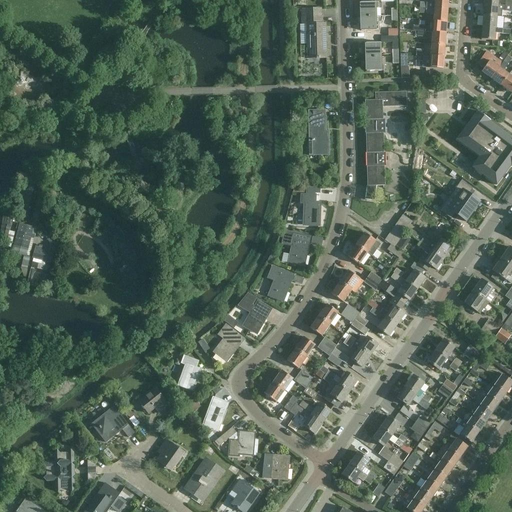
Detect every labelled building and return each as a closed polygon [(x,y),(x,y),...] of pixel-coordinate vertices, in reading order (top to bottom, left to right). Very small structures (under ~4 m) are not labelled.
[(420,2),(419,8),(447,10),(448,0),(434,0),(434,9),(426,8),(427,3),(420,2)] [(361,3),(361,17),(375,16),(375,8),(378,8),(378,2),(361,3)] [(484,4),(483,16),(497,17),(501,17),(501,10),(511,11),(511,6),(505,6),(497,5),(484,4)] [(447,10),(419,8),(419,13),(434,14),(433,21),(429,20),(429,21),(447,22),(447,10)] [(301,9),(301,17),(302,24),(306,24),(307,59),(327,58),(326,23),(322,23),(321,16),(306,16),(305,9),(301,9)] [(375,16),(361,17),(361,31),(379,30),(379,24),(375,24),(375,16)] [(483,16),(482,27),(496,28),(497,17),(483,16)] [(447,22),(429,21),(429,28),(433,28),(432,33),(446,34),(447,22)] [(511,30),(496,28),(482,27),(481,39),(495,40),(495,34),(511,35),(511,37),(511,38),(511,29),(511,30)] [(432,33),(432,44),(445,45),(446,34),(432,33)] [(365,44),(366,58),(380,57),(380,49),(383,49),(383,43),(365,44)] [(416,50),(416,55),(444,57),(445,45),(432,44),(431,56),(423,56),(423,50),(416,50)] [(478,63),(484,67),(481,71),(491,78),(499,68),(503,63),(502,62),(502,61),(507,55),(508,53),(504,50),(498,59),(486,51),(478,63)] [(444,57),(416,55),(415,61),(422,61),(421,68),(430,68),(443,69),(444,57)] [(507,55),(502,61),(507,64),(511,59),(507,55)] [(380,57),(366,58),(366,72),(384,71),(384,65),(380,65),(380,57)] [(400,67),(400,78),(409,78),(408,67),(400,67)] [(499,68),(491,78),(501,85),(508,74),(499,68)] [(34,79),(17,69),(15,74),(19,76),(9,96),(35,111),(51,81),(41,76),(41,78),(34,79)] [(511,76),(508,74),(501,85),(511,93),(511,91),(511,76)] [(400,100),(406,100),(406,92),(375,93),(375,100),(365,100),(365,119),(364,119),(365,134),(366,134),(366,152),(365,152),(366,167),(367,167),(367,185),(366,185),(364,199),(374,200),(376,186),(384,186),(384,166),(375,167),(375,153),(383,152),(383,133),(374,134),(374,119),(382,119),(382,107),(400,106),(400,100)] [(309,156),(329,156),(329,140),(326,140),(325,110),(308,110),(309,156)] [(477,111),(456,140),(479,157),(471,167),(496,185),(510,166),(511,166),(511,164),(511,137),(511,138),(489,121),(490,121),(477,111)] [(457,187),(450,196),(473,212),(479,202),(468,194),(472,189),(460,181),(456,187),(457,187)] [(318,226),(319,204),(314,203),(315,196),(301,195),(301,203),(304,203),(303,225),(318,226)] [(473,212),(450,196),(444,205),(443,205),(439,211),(450,219),(454,214),(466,222),(473,212)] [(412,222),(402,215),(399,220),(408,227),(412,222)] [(408,227),(399,220),(395,225),(405,232),(408,227)] [(33,228),(19,224),(12,252),(28,256),(34,235),(31,234),(33,228)] [(405,232),(395,225),(391,230),(401,237),(405,232)] [(401,237),(391,230),(388,235),(398,242),(401,237)] [(304,265),(307,248),(305,247),(306,243),(308,243),(309,236),(285,231),(282,243),(292,245),(289,261),(304,265)] [(363,233),(355,245),(367,253),(371,256),(380,244),(363,233)] [(398,242),(388,235),(384,240),(390,244),(394,247),(398,242)] [(423,237),(420,242),(432,250),(444,259),(452,247),(435,235),(430,242),(423,237)] [(54,253),(57,244),(51,242),(48,251),(54,253)] [(432,250),(420,242),(417,245),(424,250),(423,251),(429,255),(425,261),(422,259),(418,265),(427,272),(431,266),(436,270),(444,259),(432,250)] [(394,247),(390,244),(386,250),(398,258),(402,253),(394,247)] [(367,253),(355,245),(347,256),(359,265),(367,253)] [(32,258),(49,263),(52,253),(41,250),(41,248),(35,246),(32,258)] [(511,249),(509,247),(501,259),(511,266),(511,249)] [(511,268),(511,266),(501,259),(492,270),(511,283),(511,281),(511,277),(508,274),(511,268)] [(32,262),(31,266),(51,272),(52,267),(32,262)] [(282,301),(293,275),(272,267),(268,277),(274,280),(268,296),(282,301)] [(396,269),(393,273),(400,278),(405,282),(417,290),(425,278),(413,270),(405,281),(400,278),(403,274),(396,269)] [(347,270),(338,282),(350,291),(354,294),(363,281),(347,270)] [(370,272),(366,278),(378,286),(383,281),(370,272)] [(400,278),(393,273),(390,277),(397,282),(402,286),(397,293),(409,301),(417,290),(405,282),(400,278)] [(378,286),(366,278),(363,283),(375,291),(378,287),(378,286)] [(481,280),(472,291),(485,300),(493,288),(481,280)] [(383,281),(378,286),(378,287),(391,297),(396,291),(382,282),(383,281)] [(350,291),(338,282),(330,294),(342,302),(350,291)] [(489,303),(485,300),(472,291),(464,303),(479,314),(484,308),(485,309),(489,303)] [(256,333),(270,309),(251,298),(248,303),(254,307),(243,326),(256,333)] [(366,304),(372,308),(379,313),(385,317),(396,325),(404,314),(399,311),(403,305),(393,298),(389,303),(393,306),(387,313),(369,300),(366,304)] [(326,304),(318,316),(330,324),(338,313),(326,304)] [(359,313),(347,305),(344,310),(355,319),(358,315),(359,313)] [(379,313),(372,308),(369,312),(376,317),(379,313)] [(355,319),(344,310),(340,316),(352,324),(351,325),(354,320),(355,319)] [(140,316),(130,312),(128,316),(138,320),(140,316)] [(358,315),(355,319),(354,320),(364,327),(368,330),(364,327),(367,321),(358,315)] [(330,324),(318,316),(309,328),(321,336),(330,324)] [(396,325),(385,317),(377,328),(388,336),(396,325)] [(364,327),(354,320),(351,325),(365,335),(368,330),(364,327)] [(488,320),(484,325),(481,330),(491,338),(499,327),(488,320)] [(504,324),(497,334),(495,337),(505,344),(511,335),(506,332),(509,328),(504,324)] [(226,361),(243,339),(226,326),(219,335),(224,339),(214,352),(226,361)] [(348,335),(345,339),(353,344),(358,348),(369,356),(377,345),(366,337),(361,344),(348,335)] [(303,337),(294,349),(306,357),(314,345),(303,337)] [(324,337),(320,343),(332,351),(334,348),(336,346),(324,337)] [(353,344),(345,339),(342,343),(349,349),(353,344)] [(443,339),(435,351),(446,359),(454,347),(443,339)] [(332,351),(320,343),(317,348),(329,356),(331,353),(332,351)] [(474,362),(481,352),(471,345),(464,355),(474,362)] [(341,361),(345,364),(348,359),(334,348),(332,351),(331,353),(331,354),(341,361)] [(369,356),(358,348),(350,359),(361,367),(369,356)] [(306,357),(294,349),(286,360),(298,369),(306,357)] [(446,359),(435,351),(427,362),(438,370),(446,359)] [(337,367),(341,361),(331,354),(327,359),(337,367)] [(192,390),(198,375),(193,373),(197,362),(184,357),(181,363),(185,365),(178,385),(192,390)] [(456,357),(452,363),(458,367),(462,362),(456,357)] [(489,366),(479,359),(472,369),(475,371),(479,366),(485,370),(489,366)] [(458,367),(452,363),(449,367),(455,371),(458,367)] [(472,369),(469,372),(476,377),(479,374),(475,371),(472,369)] [(281,370),(272,382),(284,390),(292,379),(281,370)] [(313,378),(301,370),(297,375),(309,384),(313,378)] [(328,371),(325,375),(349,392),(357,380),(346,372),(340,379),(328,371)] [(309,384),(297,375),(293,380),(305,389),(307,387),(309,384)] [(349,392),(325,375),(322,379),(329,384),(328,386),(333,390),(330,394),(326,391),(322,397),(333,405),(336,400),(341,403),(349,392)] [(412,375),(404,386),(404,387),(416,394),(419,391),(424,383),(412,375)] [(511,381),(502,375),(494,385),(506,393),(511,385),(511,381)] [(465,379),(462,382),(469,387),(471,383),(465,379)] [(442,384),(442,385),(453,392),(457,386),(448,380),(444,386),(442,384)] [(284,390),(272,382),(264,394),(276,402),(284,390)] [(453,392),(442,385),(438,391),(448,399),(453,392)] [(494,385),(488,395),(499,403),(506,393),(494,385)] [(404,386),(396,398),(408,406),(412,400),(418,404),(426,409),(429,404),(428,403),(422,399),(416,395),(416,394),(404,387),(404,386)] [(305,389),(303,392),(313,399),(317,394),(307,387),(305,389)] [(164,408),(168,405),(154,388),(138,401),(148,414),(160,404),(164,408)] [(458,388),(456,392),(462,396),(465,393),(458,388)] [(484,399),(480,405),(492,413),(499,403),(488,395),(487,395),(483,391),(479,396),(484,399)] [(425,395),(422,399),(428,403),(431,399),(425,395)] [(297,400),(292,396),(284,408),(289,412),(295,403),(297,400)] [(220,424),(226,408),(220,406),(222,401),(213,398),(205,419),(220,424)] [(451,398),(449,402),(455,406),(457,403),(451,398)] [(477,409),(473,414),(485,423),(492,413),(480,405),(476,401),(473,405),(477,409)] [(301,402),(299,406),(311,414),(322,423),(330,411),(319,403),(314,410),(301,402)] [(311,414),(299,406),(295,403),(289,412),(295,416),(298,412),(302,415),(307,419),(303,426),(314,434),(322,423),(311,414)] [(128,438),(134,433),(113,406),(91,424),(106,443),(122,430),(128,438)] [(444,408),(442,411),(448,416),(450,413),(444,408)] [(461,420),(478,433),(485,423),(473,414),(466,424),(461,420)] [(444,426),(448,421),(439,415),(436,420),(444,426)] [(388,416),(380,427),(392,435),(400,424),(388,416)] [(420,416),(415,423),(425,430),(430,424),(420,416)] [(478,433),(461,420),(458,425),(463,429),(459,434),(471,442),(478,433)] [(439,433),(443,428),(434,422),(426,433),(430,436),(434,430),(439,433)] [(425,430),(415,423),(410,429),(421,437),(425,430)] [(232,427),(214,442),(218,447),(228,439),(236,432),(232,427)] [(380,427),(372,438),(384,447),(388,440),(394,444),(397,439),(392,435),(380,427)] [(236,432),(228,439),(230,441),(228,455),(237,456),(237,454),(252,455),(253,438),(247,438),(248,433),(239,432),(239,433),(236,432)] [(433,438),(430,436),(426,433),(424,437),(431,442),(433,438)] [(400,435),(397,439),(403,443),(406,439),(400,435)] [(453,444),(449,449),(460,458),(468,447),(450,435),(447,440),(453,444)] [(397,439),(394,444),(400,448),(403,444),(403,443),(397,439)] [(171,471),(184,453),(166,440),(160,447),(164,450),(156,461),(171,471)] [(419,443),(417,446),(423,451),(426,448),(419,443)] [(403,444),(400,448),(408,454),(412,450),(403,444)] [(437,456),(453,467),(460,458),(449,449),(443,445),(436,455),(437,456)] [(45,462),(43,465),(46,467),(46,476),(43,478),(46,481),(54,481),(54,489),(57,492),(60,489),(68,489),(71,492),(74,489),(74,480),(71,478),(74,475),(74,466),(71,464),(73,461),(73,453),(70,450),(67,453),(59,453),(56,450),(53,454),(53,461),(45,462)] [(358,452),(350,463),(361,472),(367,476),(370,471),(364,467),(369,460),(358,452)] [(412,453),(410,456),(416,461),(418,458),(412,453)] [(393,454),(388,461),(398,469),(403,462),(393,454)] [(286,479),(288,462),(282,462),(282,457),(265,455),(263,477),(286,479)] [(438,464),(435,469),(446,477),(453,467),(437,456),(434,460),(438,464)] [(203,499),(222,472),(205,460),(197,473),(195,472),(192,477),(193,478),(186,488),(192,493),(193,491),(203,499)] [(398,469),(388,461),(383,468),(394,475),(398,469)] [(350,463),(342,475),(353,483),(357,478),(362,482),(363,480),(367,476),(361,472),(350,463)] [(405,463),(402,466),(409,471),(412,468),(405,463)] [(435,469),(428,479),(439,487),(446,477),(435,469)] [(370,471),(367,476),(370,478),(373,480),(376,476),(370,471)] [(398,472),(391,482),(398,487),(405,477),(398,472)] [(367,476),(363,480),(369,485),(373,480),(370,478),(367,476)] [(421,479),(416,485),(432,497),(439,487),(428,479),(425,482),(421,479)] [(241,511),(245,511),(259,494),(239,480),(232,491),(238,495),(231,504),(241,511)] [(398,487),(391,482),(384,492),(391,497),(398,487)] [(82,505),(76,511),(106,511),(110,507),(117,511),(118,511),(126,502),(118,497),(120,494),(105,483),(95,496),(98,498),(95,502),(94,502),(89,510),(82,505)] [(378,497),(384,488),(379,484),(372,493),(378,497)] [(409,495),(414,498),(425,507),(432,497),(416,485),(417,486),(410,496),(409,495)] [(414,498),(409,495),(406,499),(411,503),(407,508),(411,511),(421,511),(425,507),(414,498)] [(45,511),(25,498),(19,507),(17,506),(13,511),(45,511)]
